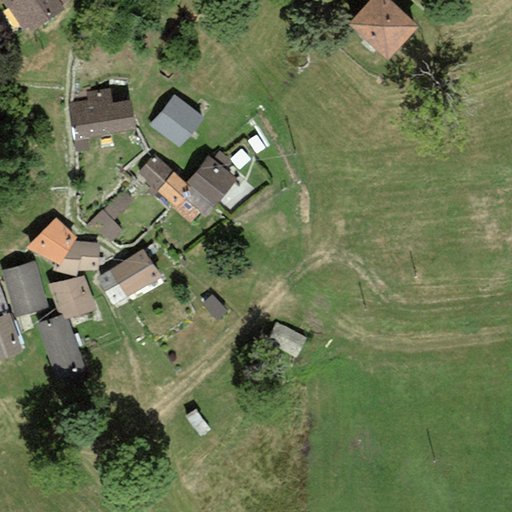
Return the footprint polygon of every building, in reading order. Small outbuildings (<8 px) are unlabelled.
[(8,0),(27,29),(72,0),(8,0)] [(424,33),(394,8),(377,28),(409,55),(424,33)] [(87,105),(70,107),(75,140),(135,131),(135,129),(131,100),(113,103),(110,87),(85,91),(87,105)] [(205,124),(173,96),(149,126),(179,151),(205,124)] [(153,151),(134,172),(189,223),(198,214),(204,219),(214,206),(183,181),(153,151)] [(206,154),(183,181),(214,206),(236,179),(206,154)] [(122,193),(91,223),(112,245),(126,232),(115,221),(133,204),(122,193)] [(56,216),(24,248),(56,267),(77,239),(56,216)] [(101,242),(77,239),(56,267),(52,271),(77,277),(78,271),(99,272),(101,242)] [(99,272),(94,275),(112,307),(160,279),(141,247),(99,272)] [(32,263),(0,268),(0,278),(12,319),(45,311),(32,263)] [(84,277),(44,284),(56,317),(35,324),(58,395),(89,385),(66,321),(98,313),(84,277)] [(0,362),(26,355),(12,319),(0,280),(0,362)] [(211,293),(201,302),(216,320),(226,312),(211,293)] [(274,322),(263,344),(295,360),(306,338),(274,322)]
